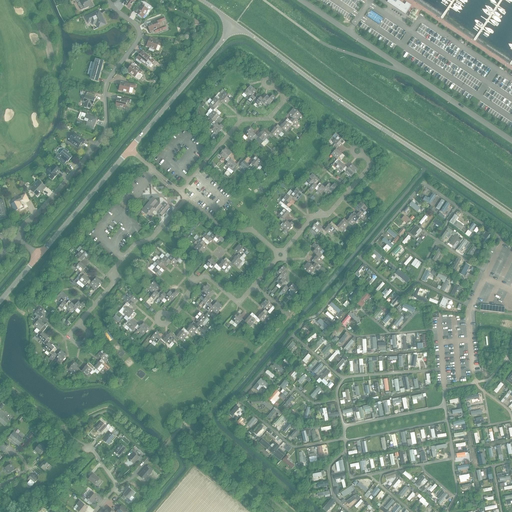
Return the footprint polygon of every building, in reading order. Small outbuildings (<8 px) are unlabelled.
[(90,8),(93,6),(89,0),(76,0),(80,7),(83,6),(85,8),(89,6),(90,8)] [(124,5),(129,9),(135,1),(134,0),(126,0),(127,1),(124,5)] [(388,0),(387,2),(405,14),(411,5),(406,2),(404,5),(397,0),(388,0)] [(137,14),(142,18),(148,10),(143,6),(144,5),(142,3),(138,8),(141,10),(137,14)] [(98,28),(105,25),(99,11),(85,17),(88,24),(91,22),(92,25),(96,23),(98,28)] [(165,26),(164,26),(162,21),(164,20),(163,17),(156,20),(152,21),(153,24),(148,26),(150,32),(154,30),(155,32),(158,31),(158,32),(166,29),(165,26)] [(158,45),(160,46),(161,42),(155,40),(154,43),(149,41),(146,46),(150,48),(149,50),(153,52),(154,50),(155,50),(158,45)] [(147,55),(145,57),(140,54),(137,58),(137,59),(136,60),(140,63),(141,62),(144,65),(145,65),(149,68),(154,61),(147,55)] [(92,79),(98,81),(103,62),(97,60),(96,64),(92,63),(89,74),(93,75),(92,79)] [(137,67),(135,70),(131,66),(127,71),(134,77),(135,77),(139,80),(142,76),(140,73),(142,71),(137,67)] [(130,87),(135,88),(135,85),(126,83),(126,86),(120,85),(119,91),(129,93),(130,87)] [(246,95),(253,88),(250,85),(243,93),(246,95)] [(252,95),(256,90),(253,88),(246,95),(249,98),(252,95)] [(222,95),(229,101),(232,98),(224,91),(222,95)] [(95,98),(94,98),(95,95),(87,93),(86,95),(85,95),(83,102),(85,103),(83,107),(90,109),(91,104),(93,105),(95,98)] [(226,104),(229,101),(222,95),(219,98),(222,100),(226,104)] [(255,98),(252,95),(249,98),(247,101),(250,103),(252,101),(255,103),(257,100),(255,98)] [(269,97),(266,95),(263,99),(260,102),(263,105),(265,102),(269,97)] [(265,102),(269,105),(275,97),(272,95),(269,97),(265,102)] [(222,100),(219,98),(217,100),(214,97),(212,101),(217,105),(222,100)] [(126,102),(128,103),(129,100),(123,98),(122,101),(117,100),(115,106),(125,108),(126,102)] [(215,108),(217,105),(212,101),(209,104),(212,106),(210,108),(212,111),(213,111),(215,108)] [(220,113),(215,108),(213,111),(212,111),(210,114),(216,119),(220,113)] [(290,111),(298,117),(300,114),(293,108),(290,111)] [(295,120),(298,117),(290,111),(288,114),(292,118),(295,120)] [(85,125),(93,128),(97,118),(86,114),(84,120),(87,122),(85,125)] [(211,124),(213,121),(216,119),(210,114),(207,117),(210,119),(208,122),(211,124)] [(290,121),(287,118),(282,124),(288,129),(291,126),(288,123),(290,121)] [(298,123),(295,120),(292,118),(290,121),(288,123),(291,126),(293,124),(295,126),(298,123)] [(219,126),(213,121),(211,124),(213,126),(210,129),(214,132),(219,126)] [(219,126),(214,132),(217,135),(223,127),(220,124),(219,126)] [(285,132),(288,129),(282,124),(280,127),(278,130),(281,132),(283,130),(285,132)] [(280,127),(277,125),(272,130),(278,135),(281,132),(278,130),(280,127)] [(252,132),(253,130),(250,128),(244,135),(247,138),(252,132)] [(270,133),(264,128),(260,134),(266,139),(268,136),(270,133)] [(276,138),(278,135),(272,130),(270,133),(268,136),(271,138),(273,136),(276,138)] [(257,136),(252,132),(247,138),(250,140),(252,138),(255,140),(257,137),(257,136)] [(82,144),(85,141),(75,133),(73,136),(72,136),(71,136),(70,137),(70,138),(71,139),(69,142),(78,148),(81,143),(82,144)] [(263,142),(266,139),(260,134),(257,136),(257,137),(255,140),(258,142),(260,139),(263,142)] [(340,144),(342,145),(345,142),(337,135),(335,138),(340,144)] [(336,149),(340,144),(335,138),(332,142),(334,144),(333,146),(335,149),(336,149)] [(338,151),(336,149),(335,149),(333,146),(330,149),(333,151),(330,154),(334,157),(338,151)] [(65,148),(64,150),(62,148),(60,148),(57,151),(57,153),(58,154),(55,157),(64,165),(67,161),(68,162),(72,157),(67,153),(69,151),(65,148)] [(222,158),(228,150),(225,148),(219,155),(222,158)] [(225,160),(228,157),(231,153),(228,150),(222,158),(225,160)] [(339,161),(344,156),(338,151),(334,157),(336,159),(337,160),(337,159),(339,161)] [(252,159),(253,161),(259,165),(262,162),(254,156),(252,159)] [(228,168),(233,162),(228,157),(225,160),(227,162),(225,165),(228,168)] [(241,169),(246,163),(241,158),(236,164),(238,166),(238,167),(241,169)] [(342,164),(339,161),(337,159),(337,160),(336,159),(334,162),(337,164),(334,167),(337,170),(342,164)] [(236,164),(233,162),(228,168),(231,170),(233,167),(236,169),(238,167),(238,166),(236,164)] [(249,166),(246,163),(241,169),(244,172),(247,169),(249,171),(252,168),(249,166)] [(345,172),(348,168),(342,164),(337,170),(340,172),(343,170),(345,172)] [(348,174),(354,167),(351,164),(348,168),(345,172),(348,174)] [(56,174),(59,169),(55,165),(51,169),(50,168),(45,173),(52,180),(57,174),(56,174)] [(354,167),(348,174),(351,177),(357,169),(354,167)] [(308,184),(315,176),(312,174),(305,181),(308,184)] [(314,183),(318,179),(315,176),(308,184),(311,186),(314,183)] [(30,189),(37,196),(46,187),(38,181),(30,189)] [(317,186),(314,183),(311,186),(309,189),(312,192),(314,189),(317,191),(319,188),(317,186)] [(325,187),(319,183),(317,186),(319,188),(317,191),(320,193),(322,191),(325,187)] [(332,186),(331,185),(328,183),(325,187),(322,191),(325,193),(328,190),(332,186)] [(328,190),(331,193),(337,185),(334,183),(331,185),(332,186),(328,190)] [(292,192),(300,198),(302,195),(295,189),(292,192)] [(297,201),(300,198),(292,192),(290,195),(293,198),(297,201)] [(19,209),(20,210),(27,207),(25,203),(29,201),(25,194),(21,197),(22,198),(12,203),(15,211),(19,209)] [(293,198),(290,195),(289,196),(287,194),(285,195),(282,198),(288,203),(293,198)] [(407,206),(413,212),(415,209),(411,206),(418,198),(415,196),(407,206)] [(165,203),(162,206),(153,197),(141,211),(146,215),(147,214),(149,216),(155,210),(162,216),(170,207),(165,203)] [(286,206),(288,203),(282,198),(280,201),(280,202),(279,203),(281,204),(280,206),(283,208),(285,206),(286,206)] [(438,211),(444,202),(441,200),(437,205),(433,202),(431,206),(438,211)] [(357,205),(365,211),(367,208),(360,202),(357,205)] [(443,213),(449,204),(447,202),(441,211),(443,213)] [(362,214),(365,211),(357,205),(354,208),(359,212),(359,211),(362,214)] [(281,211),(287,216),(291,211),(286,206),(285,206),(283,208),(281,211)] [(284,219),(287,216),(281,211),(278,214),(279,215),(278,216),(280,218),(278,219),(281,222),(284,219)] [(365,216),(362,214),(359,211),(359,212),(356,214),(357,215),(355,217),(358,219),(359,217),(362,220),(365,216)] [(357,215),(356,214),(354,212),(349,218),(355,223),(358,219),(355,217),(357,215)] [(449,222),(460,230),(463,226),(456,221),(458,217),(455,214),(449,222)] [(347,221),(344,218),(339,224),(345,229),(347,225),(345,223),(347,221)] [(350,228),(355,223),(349,218),(347,221),(345,223),(347,225),(350,228)] [(397,220),(407,229),(409,226),(406,224),(406,223),(405,222),(405,223),(399,218),(397,220)] [(289,223),(284,219),(281,222),(283,223),(280,225),(281,226),(281,227),(284,229),(289,223)] [(443,224),(436,219),(433,223),(436,225),(435,226),(437,227),(438,226),(441,228),(443,224)] [(318,226),(319,226),(320,224),(317,221),(310,229),(314,231),(318,226)] [(289,223),(284,229),(287,232),(294,224),(291,222),(289,223)] [(337,227),(331,222),(326,227),(332,232),(335,229),(334,229),(337,227)] [(473,223),(468,230),(465,234),(469,237),(472,233),(471,232),(476,225),(473,223)] [(342,232),(345,229),(339,224),(337,227),(334,229),(335,229),(337,232),(338,230),(341,233),(342,232)] [(416,225),(410,233),(413,236),(414,235),(415,236),(417,233),(416,232),(420,228),(416,225)] [(324,230),(319,226),(318,226),(314,231),(317,234),(319,231),(321,233),(324,230)] [(330,235),(332,232),(326,227),(324,230),(321,233),(324,236),(327,233),(330,235)] [(448,228),(441,238),(444,240),(448,235),(449,236),(453,231),(448,228)] [(397,235),(389,229),(387,232),(394,238),(397,235)] [(485,231),(481,236),(484,238),(483,239),(484,239),(481,243),(484,245),(491,236),(488,234),(488,233),(485,231)] [(209,237),(209,236),(205,233),(202,236),(203,237),(206,240),(204,242),(207,245),(212,239),(209,237)] [(219,240),(221,243),(224,239),(217,233),(214,236),(219,240)] [(451,246),(458,236),(459,234),(457,233),(456,234),(448,244),(451,246)] [(214,236),(211,234),(209,236),(209,237),(212,239),(216,243),(219,240),(214,236)] [(408,235),(402,243),(404,244),(406,243),(406,244),(408,242),(407,242),(409,239),(409,240),(410,239),(410,238),(411,237),(408,235)] [(393,246),(384,238),(382,240),(387,245),(383,249),(387,252),(391,248),(393,246)] [(462,242),(457,250),(460,252),(463,247),(464,247),(465,246),(464,245),(465,244),(468,241),(464,239),(462,242)] [(206,249),(202,245),(199,243),(196,246),(204,252),(206,249)] [(319,253),(322,249),(314,243),(311,246),(314,249),(314,248),(319,253)] [(236,247),(243,253),(246,250),(239,244),(236,247)] [(472,245),(466,254),(468,256),(475,247),(472,245)] [(201,255),(204,252),(196,246),(194,249),(201,255)] [(399,246),(392,254),(394,256),(396,254),(397,255),(399,253),(398,252),(401,248),(399,246)] [(241,257),(243,253),(236,247),(233,250),(238,254),(241,257)] [(322,255),(319,253),(314,248),(314,249),(312,251),(316,255),(319,258),(322,255)] [(79,252),(84,257),(86,258),(89,255),(81,249),(79,252)] [(438,249),(433,259),(436,261),(437,258),(439,259),(441,256),(439,255),(441,251),(438,249)] [(376,250),(368,258),(371,260),(378,252),(376,250)] [(80,262),(84,257),(79,252),(76,255),(79,257),(77,260),(80,262)] [(239,259),(241,257),(238,254),(233,259),(239,264),(242,261),(239,259)] [(173,258),(170,255),(167,258),(170,261),(175,265),(177,262),(173,258)] [(177,262),(180,264),(183,261),(175,255),(173,258),(177,262)] [(322,260),(319,258),(316,255),(311,261),(314,263),(316,261),(319,263),(320,263),(322,260)] [(167,258),(165,256),(162,259),(165,261),(163,264),(166,266),(170,261),(167,258)] [(406,266),(413,258),(410,256),(404,264),(401,262),(400,264),(404,268),(406,266)] [(213,261),(214,260),(211,257),(205,265),(208,267),(213,261)] [(455,270),(461,259),(457,257),(455,260),(456,260),(451,268),(455,270)] [(231,262),(225,258),(221,263),(226,268),(229,265),(231,262)] [(165,261),(162,259),(160,261),(157,259),(154,262),(157,264),(160,267),(163,264),(165,261)] [(83,265),(80,262),(77,260),(74,262),(77,265),(75,268),(78,270),(83,265)] [(218,266),(213,261),(208,267),(211,270),(213,267),(216,269),(218,266)] [(322,265),(320,263),(319,263),(316,261),(314,263),(312,266),(315,269),(318,271),(320,268),(320,267),(322,265)] [(312,266),(307,262),(305,265),(312,272),(315,269),(312,266)] [(224,271),(226,268),(221,263),(218,266),(216,269),(219,271),(221,269),(224,271)] [(511,264),(510,263),(502,278),(509,282),(511,276),(511,264)] [(165,271),(160,267),(157,264),(155,267),(162,274),(165,271)] [(363,264),(355,274),(359,277),(360,275),(359,274),(364,267),(366,266),(363,264)] [(84,275),(88,269),(83,265),(78,270),(81,273),(84,275)] [(310,275),(312,272),(305,265),(302,268),(310,275)] [(279,276),(283,271),(286,269),(283,266),(276,273),(279,276)] [(160,277),(162,274),(155,267),(152,270),(160,277)] [(417,273),(410,267),(408,269),(415,275),(417,273)] [(409,279),(399,270),(396,274),(406,283),(409,279)] [(282,278),(282,279),(286,274),(283,271),(279,276),(277,279),(280,281),(282,278)] [(469,275),(463,272),(462,274),(460,273),(459,276),(461,277),(460,277),(462,278),(462,277),(463,278),(463,279),(466,280),(468,277),(469,275)] [(87,277),(84,275),(81,273),(78,276),(81,278),(78,280),(82,283),(87,277)] [(447,278),(448,276),(443,274),(440,273),(439,274),(438,274),(437,277),(441,278),(440,279),(442,280),(442,279),(443,279),(442,282),(444,283),(446,278),(447,278)] [(370,285),(377,277),(375,275),(371,280),(370,279),(369,280),(370,281),(368,283),(370,285)] [(89,285),(92,282),(87,277),(82,283),(85,286),(87,283),(89,285)] [(92,287),(99,280),(96,277),(92,282),(89,285),(92,287)] [(288,283),(282,279),(282,278),(280,281),(277,284),(280,287),(283,284),(285,286),(288,283)] [(99,280),(92,287),(95,290),(102,282),(99,280)] [(150,291),(156,283),(153,281),(147,288),(150,291)] [(378,292),(385,284),(383,282),(376,290),(378,292)] [(155,291),(159,286),(156,283),(150,291),(153,293),(153,294),(155,291)] [(208,289),(210,286),(207,284),(200,291),(203,294),(204,294),(208,289)] [(288,288),(285,286),(283,284),(280,287),(283,289),(280,292),(283,294),(286,291),(288,288)] [(289,294),(295,287),(292,284),(288,288),(286,291),(289,294)] [(455,285),(450,295),(454,296),(457,290),(459,291),(461,287),(459,286),(455,285)] [(351,302),(361,291),(363,289),(360,286),(358,289),(357,288),(348,299),(351,302)] [(295,287),(289,294),(292,297),(298,289),(295,287)] [(211,291),(208,289),(204,294),(203,294),(201,296),(204,299),(207,296),(211,291)] [(385,299),(392,291),(390,289),(388,292),(385,289),(382,293),(384,295),(383,297),(385,299)] [(173,293),(170,290),(166,295),(164,298),(167,301),(169,298),(173,293)] [(169,298),(172,300),(178,293),(175,290),(173,293),(169,298)] [(58,301),(64,294),(62,291),(55,299),(58,301)] [(158,293),(155,291),(153,294),(153,293),(150,296),(153,299),(156,296),(158,298),(161,295),(158,293)] [(362,304),(368,296),(369,297),(371,296),(367,293),(360,302),(362,304)] [(64,301),(68,297),(64,294),(58,301),(61,304),(64,301)] [(132,302),(134,303),(137,300),(129,294),(127,297),(132,302)] [(212,301),(207,296),(204,299),(202,302),(205,304),(207,302),(210,304),(210,303),(212,301)] [(398,296),(391,304),(393,306),(400,298),(398,296)] [(443,296),(439,305),(442,307),(445,299),(447,300),(448,298),(443,296)] [(128,307),(132,302),(127,297),(124,300),(125,300),(124,302),(126,303),(125,304),(128,307)] [(262,302),(270,309),(272,306),(265,299),(262,302)] [(67,303),(64,301),(61,304),(59,307),(62,309),(64,307),(65,307),(64,309),(65,310),(69,306),(67,304),(67,303)] [(72,308),(74,305),(69,301),(67,303),(67,304),(69,306),(65,310),(67,309),(70,311),(72,308)] [(77,308),(81,303),(78,301),(74,305),(72,308),(75,311),(77,308)] [(77,308),(80,311),(87,303),(84,301),(81,303),(77,308)] [(213,306),(210,303),(210,304),(207,302),(205,304),(207,306),(205,309),(208,312),(210,309),(213,306)] [(213,312),(219,304),(216,302),(213,306),(210,309),(213,312)] [(267,312),(270,309),(262,302),(260,306),(264,309),(267,312)] [(343,312),(332,303),(331,306),(339,313),(340,312),(341,313),(343,312)] [(130,309),(128,307),(125,304),(122,307),(125,310),(122,312),(126,315),(130,309)] [(219,304),(213,312),(216,314),(223,307),(219,304)] [(480,304),(480,309),(480,310),(504,313),(504,307),(480,304)] [(43,314),(43,315),(45,316),(47,313),(40,306),(37,309),(43,314)] [(39,320),(43,315),(43,314),(37,309),(35,313),(37,315),(35,317),(38,320),(39,320)] [(131,320),(136,314),(130,309),(126,315),(129,318),(131,320)] [(265,314),(267,312),(264,309),(260,315),(266,320),(268,317),(265,314)] [(376,320),(383,311),(380,309),(373,317),(376,320)] [(197,314),(204,321),(207,318),(199,311),(197,314)] [(239,317),(241,315),(237,312),(231,320),(234,323),(239,317)] [(334,318),(327,312),(325,314),(332,320),(334,318)] [(359,320),(350,312),(348,314),(357,322),(359,320)] [(257,318),(251,313),(247,318),(253,323),(255,321),(255,320),(257,318)] [(389,313),(382,322),(385,324),(389,319),(390,319),(391,318),(390,318),(392,315),(389,313)] [(201,324),(204,321),(197,314),(194,317),(198,321),(199,321),(201,324)] [(263,323),(266,320),(260,315),(257,318),(255,320),(255,321),(258,323),(260,320),(263,323)] [(348,316),(342,323),(344,326),(351,318),(348,316)] [(41,322),(39,320),(38,320),(35,317),(33,320),(36,322),(33,325),(36,328),(41,322)] [(244,321),(239,317),(234,323),(237,325),(240,322),(242,324),(244,322),(244,321)] [(134,322),(131,320),(129,318),(126,320),(127,321),(125,324),(127,325),(126,325),(130,328),(134,322)] [(250,327),(253,323),(247,318),(244,321),(244,322),(242,324),(245,327),(247,324),(250,327)] [(327,325),(319,319),(317,321),(318,321),(316,323),(322,328),(323,326),(325,328),(327,325)] [(42,332),(42,333),(47,327),(41,322),(36,328),(39,330),(42,332)] [(137,330),(140,327),(134,322),(130,328),(132,330),(135,328),(137,330)] [(140,332),(147,325),(143,322),(140,327),(137,330),(140,332)] [(196,324),(193,322),(189,327),(194,332),(197,329),(194,327),(196,324)] [(147,325),(140,332),(143,335),(150,327),(147,325)] [(313,330),(306,325),(304,327),(309,331),(307,334),(309,336),(311,333),(313,330)] [(337,327),(333,332),(336,335),(337,332),(339,334),(342,331),(340,329),(342,327),(339,325),(338,327),(337,327)] [(192,335),(194,332),(189,327),(186,330),(184,333),(187,335),(189,333),(192,335)] [(186,330),(183,328),(179,333),(184,338),(187,335),(184,333),(186,330)] [(158,335),(160,334),(156,331),(150,338),(153,341),(158,335)] [(176,336),(171,331),(166,337),(172,342),(174,339),(176,336)] [(314,332),(307,340),(309,342),(316,334),(314,332)] [(182,342),(184,338),(179,333),(176,336),(174,339),(177,341),(179,339),(182,342)] [(45,340),(48,342),(50,340),(45,335),(40,340),(43,343),(45,340)] [(163,340),(158,335),(153,341),(156,344),(159,341),(161,343),(163,340)] [(344,335),(339,342),(341,344),(342,342),(343,343),(347,339),(346,338),(347,337),(344,335)] [(169,345),(172,342),(166,337),(163,340),(161,343),(164,345),(166,342),(169,345)] [(321,339),(313,346),(316,349),(323,341),(321,339)] [(352,339),(345,347),(348,349),(354,342),(352,339)] [(293,341),(286,350),(289,352),(296,344),(293,341)] [(330,343),(321,353),(323,355),(324,355),(326,354),(325,353),(328,350),(330,353),(333,350),(331,347),(332,345),(330,343)] [(54,352),(56,350),(51,345),(46,350),(49,353),(52,350),(54,352)] [(99,352),(107,358),(109,355),(102,349),(99,352)] [(57,360),(64,353),(61,350),(57,355),(54,358),(55,358),(57,360)] [(337,350),(328,360),(330,362),(339,352),(337,350)] [(104,362),(107,358),(99,352),(96,355),(101,359),(104,362)] [(64,353),(57,360),(60,363),(67,355),(64,353)] [(308,354),(302,361),(306,364),(308,361),(307,360),(311,356),(308,354)] [(416,364),(416,358),(422,358),(422,359),(424,359),(424,358),(427,357),(427,354),(412,355),(412,359),(412,361),(413,361),(413,364),(416,364)] [(102,364),(104,362),(101,359),(97,364),(102,369),(105,366),(102,364)] [(343,359),(336,367),(338,369),(345,361),(343,359)] [(76,366),(76,367),(78,365),(74,362),(68,369),(71,372),(76,366)] [(94,368),(94,367),(89,363),(84,368),(90,373),(92,370),(94,368)] [(283,370),(275,363),(273,366),(278,370),(277,371),(279,372),(279,371),(284,375),(286,372),(283,369),(283,370)] [(99,373),(102,369),(97,364),(94,367),(94,368),(92,370),(95,373),(97,370),(99,373)] [(320,364),(312,373),(314,375),(322,366),(320,364)] [(81,371),(76,367),(76,366),(71,372),(74,375),(75,374),(76,375),(78,373),(79,374),(81,371)] [(297,367),(289,375),(291,377),(299,369),(297,367)] [(87,376),(90,373),(84,368),(81,371),(79,374),(82,376),(83,375),(85,377),(87,376)] [(328,369),(319,378),(322,380),(330,372),(328,369)] [(275,376),(268,370),(265,373),(272,378),(275,376)] [(333,376),(327,382),(329,384),(327,386),(329,388),(338,380),(336,377),(335,378),(333,376)] [(261,378),(253,387),(256,389),(261,384),(263,386),(266,390),(270,385),(264,380),(264,381),(261,378)] [(502,382),(495,390),(500,394),(502,390),(502,389),(505,385),(502,382)] [(319,387),(311,396),(314,398),(321,389),(319,387)] [(277,390),(271,397),(273,399),(272,399),(270,400),(274,403),(278,398),(276,396),(279,392),(277,390)] [(291,396),(284,405),(287,407),(290,403),(291,403),(291,402),(294,398),(291,396)] [(273,407),(266,401),(261,400),(251,400),(252,405),(262,404),(263,404),(270,410),(273,407)] [(239,408),(236,406),(229,414),(232,416),(239,408)] [(473,416),(471,407),(467,408),(469,417),(471,416),(471,418),(470,419),(475,424),(476,426),(477,426),(478,426),(480,424),(473,416)] [(274,409),(267,416),(270,419),(273,415),(274,416),(277,412),(276,411),(274,409)] [(0,422),(4,426),(9,420),(0,412),(0,422)] [(251,428),(258,420),(254,417),(247,425),(251,428)] [(279,418),(273,426),(275,428),(282,420),(279,418)] [(97,432),(99,434),(100,434),(106,427),(101,422),(95,428),(98,430),(97,431),(97,432)] [(289,422),(282,430),(285,432),(288,428),(290,430),(292,427),(291,425),(292,424),(289,422)] [(261,424),(254,432),(257,435),(259,432),(261,434),(264,430),(262,428),(263,427),(261,424)] [(316,436),(315,430),(320,429),(320,426),(310,428),(313,442),(319,440),(318,436),(316,436)] [(297,428),(290,436),(293,438),(299,430),(297,428)] [(9,438),(18,446),(23,440),(14,432),(9,438)] [(27,437),(31,441),(36,435),(32,432),(27,437)] [(104,440),(109,443),(114,437),(110,433),(104,440)] [(271,446),(263,439),(259,443),(267,450),(273,455),(280,446),(276,443),(274,441),(271,446)] [(431,447),(433,458),(436,457),(435,450),(447,447),(447,444),(436,446),(434,446),(431,447)] [(37,452),(40,455),(44,449),(39,445),(34,451),(37,453),(37,452)] [(115,451),(120,456),(125,450),(120,445),(115,451)] [(317,447),(319,458),(320,457),(320,461),(330,459),(329,456),(323,457),(322,446),(317,447)] [(273,455),(280,461),(286,454),(279,448),(273,455)] [(128,459),(133,463),(139,457),(133,453),(128,459)] [(282,460),(292,469),(294,466),(286,460),(289,457),(287,455),(282,460)] [(47,469),(50,466),(45,461),(43,463),(42,462),(39,466),(45,471),(47,469)] [(7,471),(9,474),(15,470),(11,464),(4,468),(6,471),(7,471)] [(139,476),(145,480),(152,472),(146,467),(139,476)] [(27,484),(31,487),(32,486),(38,478),(32,473),(27,480),(29,481),(27,484)] [(97,486),(99,486),(103,482),(99,479),(93,474),(89,479),(95,484),(97,486)] [(345,474),(334,477),(335,480),(340,478),(343,488),(346,487),(344,479),(346,478),(345,474)] [(422,476),(414,485),(417,487),(421,491),(422,489),(420,487),(418,486),(418,485),(419,486),(421,484),(420,483),(425,478),(422,476)] [(400,478),(393,486),(395,488),(402,480),(400,478)] [(368,489),(359,483),(358,485),(366,491),(368,489)] [(435,484),(427,493),(430,495),(432,493),(431,492),(437,486),(435,484)] [(351,486),(341,493),(344,497),(354,491),(351,486)] [(406,486),(400,493),(402,495),(408,488),(406,486)] [(123,494),(129,499),(134,493),(128,488),(123,494)] [(442,490),(436,498),(438,499),(444,492),(442,490)] [(381,491),(375,498),(378,500),(379,499),(380,499),(381,498),(380,497),(384,493),(381,491)] [(86,498),(91,503),(96,496),(91,492),(86,498)] [(445,493),(438,502),(440,504),(444,501),(445,501),(446,500),(447,500),(449,496),(445,493)] [(348,504),(356,499),(358,501),(360,498),(356,494),(354,496),(346,501),(348,504)] [(424,509),(428,504),(425,502),(426,501),(422,497),(420,500),(419,501),(423,504),(422,506),(424,509)] [(77,509),(79,511),(83,511),(87,508),(82,503),(79,500),(76,504),(79,506),(77,509)] [(330,500),(323,508),(327,511),(334,503),(330,500)] [(361,500),(354,506),(357,508),(361,504),(362,505),(364,503),(361,500)]
